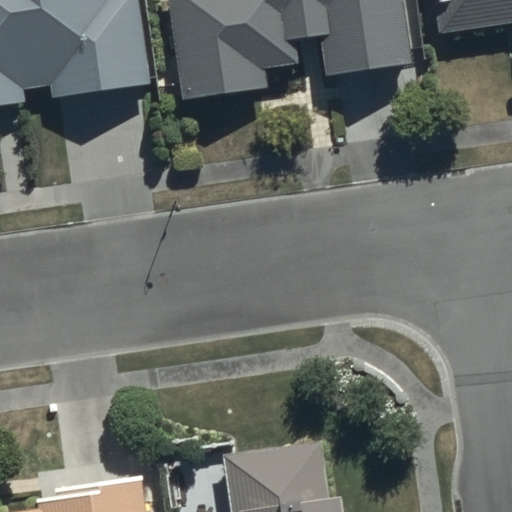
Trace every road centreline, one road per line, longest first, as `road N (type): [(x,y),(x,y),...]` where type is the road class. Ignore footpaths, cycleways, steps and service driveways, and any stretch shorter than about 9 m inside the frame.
road 1 (residential): [(0,308),(479,239)]
road 2 (residential): [(479,239),(511,470)]
